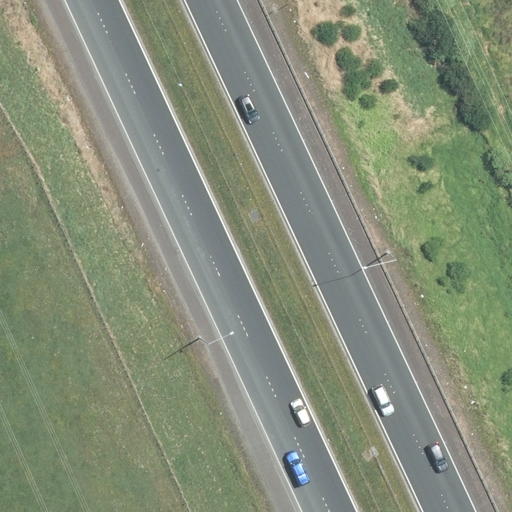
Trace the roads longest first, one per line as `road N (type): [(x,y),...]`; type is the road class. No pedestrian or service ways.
road 1 (motorway): [(327,511),(91,0)]
road 2 (motorway): [(215,0),(451,511)]
